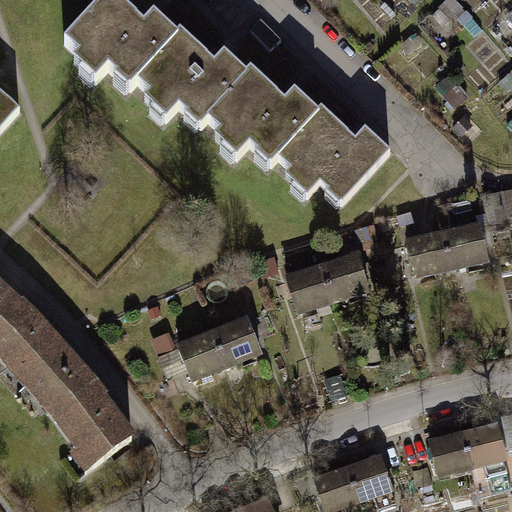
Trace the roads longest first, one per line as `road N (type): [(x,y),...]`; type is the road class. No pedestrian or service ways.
road 1 (residential): [(511,381),(395,408),(191,492)]
road 2 (residential): [(0,267),(85,349),(191,492)]
road 3 (residential): [(279,0),(437,171)]
